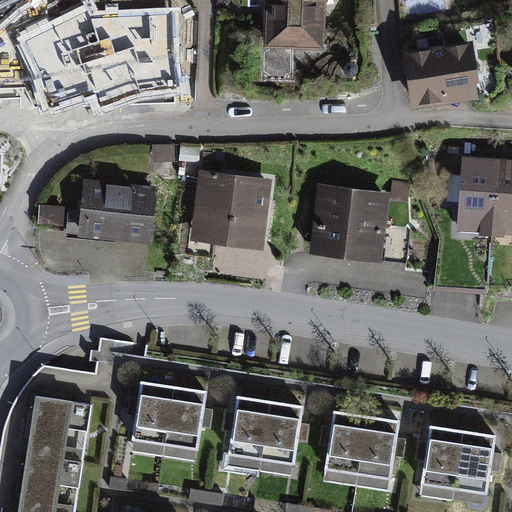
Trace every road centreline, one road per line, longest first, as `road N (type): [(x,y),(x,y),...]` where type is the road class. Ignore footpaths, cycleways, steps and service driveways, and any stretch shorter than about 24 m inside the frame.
road 1 (motorway): [(511,489),(0,411)]
road 2 (residential): [(32,312),(147,301),(277,303),(511,343)]
road 3 (residential): [(0,264),(37,175),(61,150),(102,132),(391,127)]
road 4 (motorway): [(0,472),(258,511)]
road 5 (residential): [(391,127),(387,0)]
road 6 (residential): [(391,127),(511,124)]
